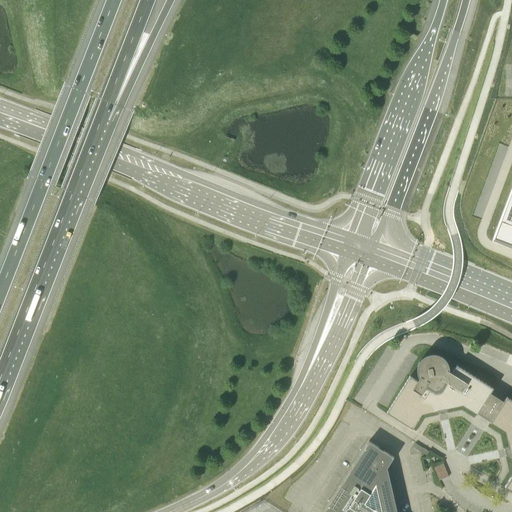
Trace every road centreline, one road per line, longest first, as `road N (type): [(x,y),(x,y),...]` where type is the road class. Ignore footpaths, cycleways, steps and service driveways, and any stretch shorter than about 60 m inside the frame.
road 1 (secondary): [(350,245),(0,113)]
road 2 (motorway): [(113,0),(0,293)]
road 3 (motorway): [(0,379),(102,117)]
road 4 (motorway): [(372,253),(466,0)]
road 5 (motorway): [(443,0),(350,245)]
road 6 (tertiary): [(164,511),(264,453),(310,381)]
road 7 (tertiary): [(511,308),(372,253)]
road 8 (tertiary): [(310,381),(372,253)]
road 9 (tertiary): [(350,245),(310,381)]
road 10 (motorway): [(102,117),(126,89),(171,0)]
road 11 (motorway): [(102,117),(148,0)]
